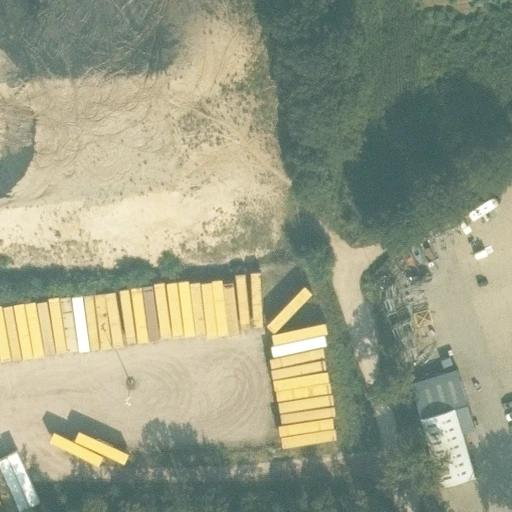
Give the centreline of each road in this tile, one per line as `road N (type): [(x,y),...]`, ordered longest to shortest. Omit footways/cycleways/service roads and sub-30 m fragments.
road 1 (track): [(348,272),(511,163)]
road 2 (track): [(391,436),(348,272)]
road 3 (track): [(348,272),(334,221),(335,183),(355,122)]
